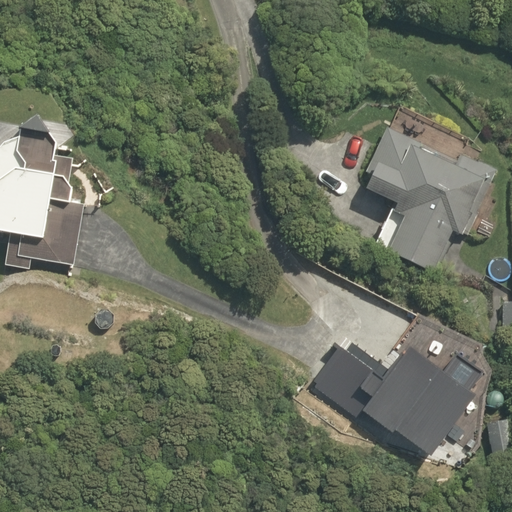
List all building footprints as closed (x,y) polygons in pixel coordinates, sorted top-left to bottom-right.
[(72,161),(52,157),(54,145),(36,118),(21,130),(26,131),(21,139),(4,145),(0,148),(0,236),(10,239),(5,267),(28,270),(31,260),(73,268),(83,207),(69,205),(71,191),(69,188),(72,161)] [(459,161),(387,125),(364,170),(374,175),(366,191),(394,205),(374,244),(435,275),(441,263),(450,245),(456,234),(463,238),(496,173),(462,155),(459,161)] [(511,303),(501,303),(502,330),(511,330),(511,303)] [(315,377),(341,406),(376,376),(350,346),(315,377)] [(422,369),(398,361),(380,413),(405,423),(437,434),(454,388),(419,376),(422,369)] [(511,471),(511,463),(505,421),(487,425),(494,474),(511,471)]
